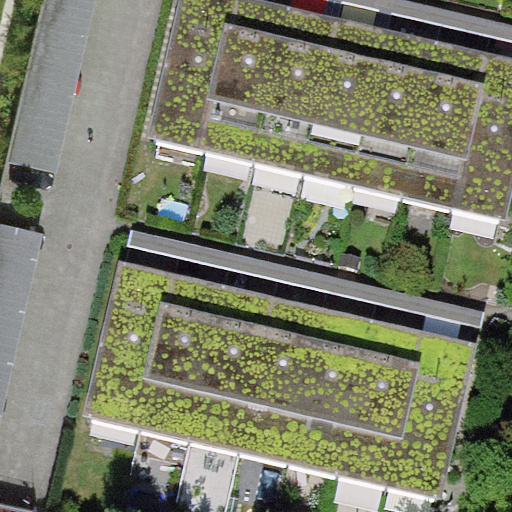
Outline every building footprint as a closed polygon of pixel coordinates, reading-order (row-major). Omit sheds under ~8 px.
[(95,0),(44,0),(10,161),(58,172),(95,0)] [(179,0),(145,138),(199,151),(236,0),(179,0)] [(262,0),(261,0),(236,0),(199,151),(252,164),(288,6),(262,0)] [(511,24),(406,0),(335,0),(511,40),(511,24)] [(311,11),(288,6),(252,164),(299,175),(337,17),(311,11)] [(299,175),(352,187),(389,29),(365,23),(337,17),(299,175)] [(413,35),(389,29),(352,187),(402,198),(438,41),(413,35)] [(466,47),(438,41),(402,198),(455,210),(490,53),(466,47)] [(511,58),(490,53),(455,210),(504,221),(511,185),(511,58)] [(0,415),(43,232),(0,222),(0,415)] [(485,312),(131,229),(128,244),(481,327),(485,312)] [(148,265),(121,259),(82,416),(136,430),(174,273),(148,265)] [(199,279),(174,273),(136,430),(189,443),(225,285),(199,279)] [(248,290),(225,285),(189,443),(236,454),(274,296),(248,290)] [(236,454),(289,466),(326,308),(302,302),(274,296),(236,454)] [(350,314),(326,308),(289,466),(339,477),(375,320),(350,314)] [(403,326),(375,320),(339,477),(392,488),(427,332),(403,326)] [(452,338),(427,332),(392,488),(441,500),(477,343),(452,338)]
